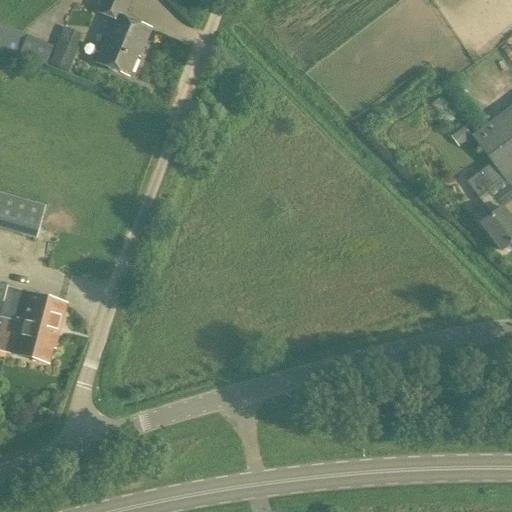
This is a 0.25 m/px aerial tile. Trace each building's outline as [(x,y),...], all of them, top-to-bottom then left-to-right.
[(102,0),(97,13),(115,20),(97,64),(130,78),(142,48),(144,48),(151,31),(123,20),(131,0),(102,0)] [(53,46),(28,36),(19,59),(44,69),(53,46)] [(59,40),(49,65),(69,72),(79,48),(59,40)] [(511,107),(472,138),(492,164),(467,182),(493,217),(482,226),(502,253),(511,244),(511,221),(503,210),(504,209),(511,202),(511,107)] [(0,229),(35,239),(44,205),(0,192),(0,229)] [(66,306),(27,296),(28,293),(6,287),(6,285),(0,283),(0,318),(19,323),(11,355),(48,365),(52,349),(54,350),(66,306)]
